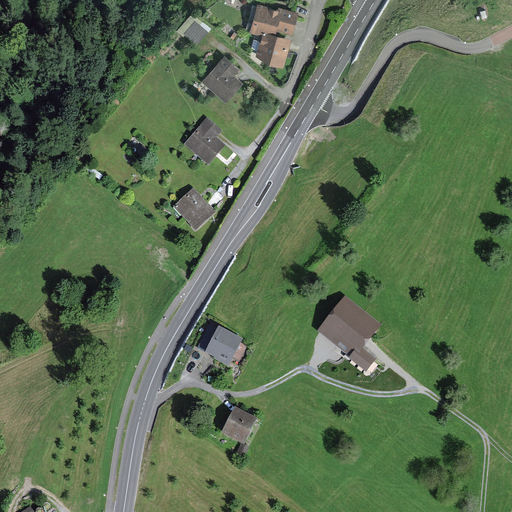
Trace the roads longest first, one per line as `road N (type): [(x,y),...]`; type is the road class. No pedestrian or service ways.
road 1 (primary): [(312,104),(165,346),(139,418),(122,511)]
road 2 (track): [(229,394),(304,369),(369,393),(423,390),(485,436),(483,511)]
road 3 (residential): [(312,104),(333,114),(353,108),(405,36),(471,48),(511,32)]
road 4 (residential): [(319,0),(294,83),(227,185)]
